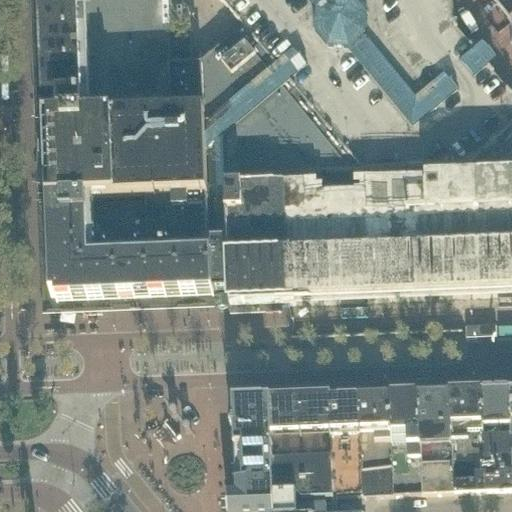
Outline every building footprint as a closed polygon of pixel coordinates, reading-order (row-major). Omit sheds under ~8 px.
[(192,16),(178,0),(41,0),(54,304),(59,303),(59,308),(122,306),(122,301),(153,300),(153,304),(216,302),(212,190),(209,125),(207,63),(194,63),(192,16)] [(219,0),(223,4),(223,3),(237,20),(236,20),(241,26),(242,25),(277,67),(360,0),(219,0)] [(511,0),(491,0),(511,24),(511,0)] [(511,179),(289,187),(294,307),(511,299),(511,179)] [(234,301),(234,309),(294,307),(289,187),(229,189),(234,301)] [(212,190),(216,302),(234,301),(229,189),(212,190)] [(488,496),(511,495),(511,395),(484,396),(488,496)] [(456,497),(488,496),(484,396),(452,398),(456,497)] [(425,499),(456,497),(452,398),(420,399),(421,399),(425,499)] [(395,500),(425,499),(421,399),(419,399),(419,400),(393,401),(393,400),(392,400),(395,500)] [(395,500),(392,400),(390,400),(390,401),(367,402),(367,401),(366,401),(366,402),(362,402),(366,502),(395,500)] [(366,502),(362,402),(362,401),(336,402),(336,403),(332,403),(332,402),(331,402),(335,480),(336,504),(366,502)] [(305,483),(335,480),(331,402),(331,404),(307,405),(307,403),(306,403),(306,405),(303,405),(302,404),(305,483)] [(306,499),(305,483),(302,404),(277,405),(277,406),(273,406),(273,405),(272,405),(275,487),(276,500),(299,499),(299,500),(306,499)] [(248,488),(275,487),(272,405),(236,406),(239,501),(248,500),(248,488)] [(299,511),(299,500),(299,499),(276,500),(275,487),(248,488),(248,500),(239,501),(230,501),(230,511),(334,511),(335,510),(299,511)]
